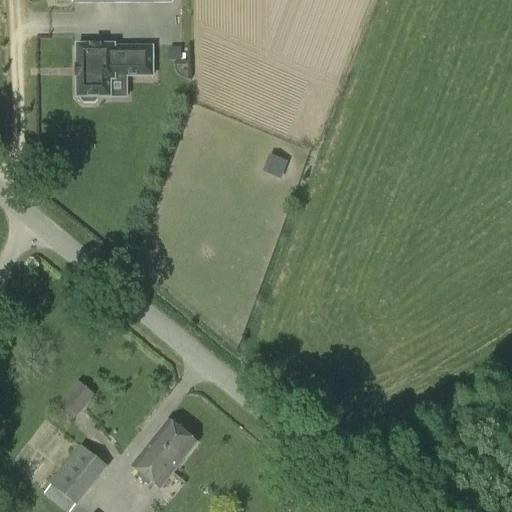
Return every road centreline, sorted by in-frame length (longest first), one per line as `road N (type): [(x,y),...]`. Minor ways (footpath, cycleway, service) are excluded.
road 1 (unclassified): [(386,511),(23,202)]
road 2 (track): [(23,202),(15,0)]
